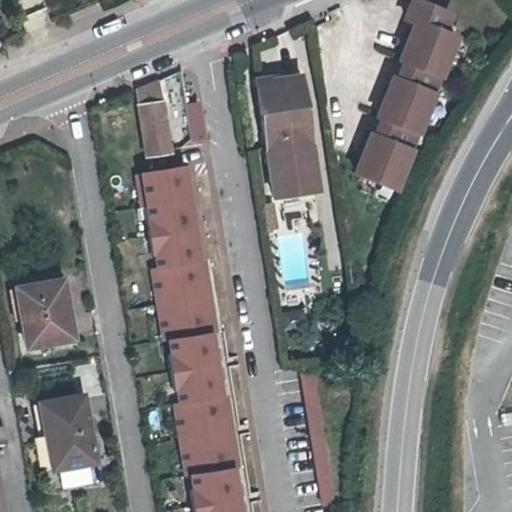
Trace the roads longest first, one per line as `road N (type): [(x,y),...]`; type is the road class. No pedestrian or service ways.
road 1 (residential): [(63,76),(139,511)]
road 2 (primary): [(396,511),(424,305),(464,199),(511,115)]
road 3 (primary): [(237,0),(63,76)]
